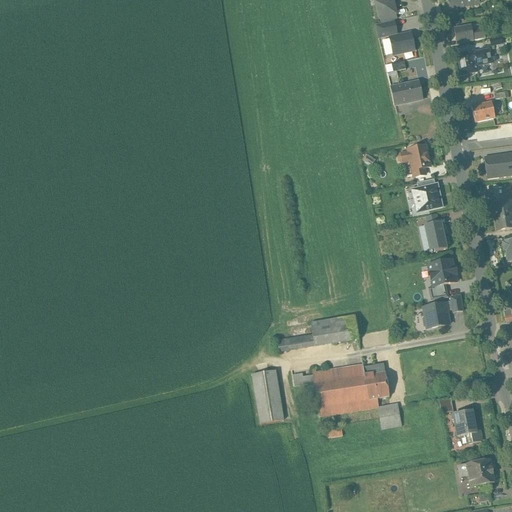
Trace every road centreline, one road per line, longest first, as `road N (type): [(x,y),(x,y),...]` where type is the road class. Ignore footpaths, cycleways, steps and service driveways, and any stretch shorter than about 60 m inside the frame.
road 1 (residential): [(458,149),(511,428)]
road 2 (residential): [(426,0),(458,149)]
